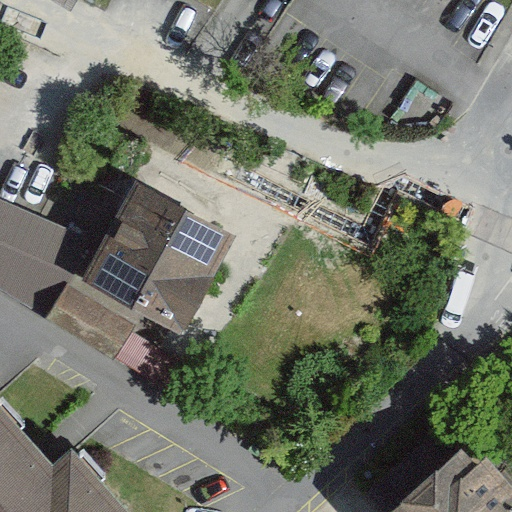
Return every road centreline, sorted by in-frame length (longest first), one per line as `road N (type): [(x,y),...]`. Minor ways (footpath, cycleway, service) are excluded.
road 1 (residential): [(286,511),(442,368),(483,223)]
road 2 (unknown): [(298,500),(0,311)]
